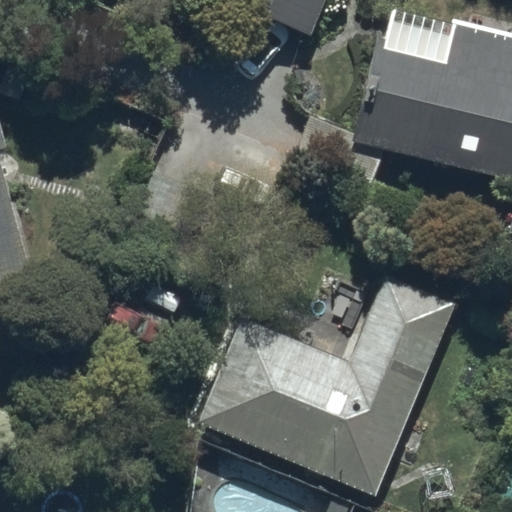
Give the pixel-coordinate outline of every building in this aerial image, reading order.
[(222,0),(222,2),(306,36),(320,0),(222,0)] [(511,37),(457,24),(446,66),(376,49),(352,145),(511,183),(511,206),(506,231),(511,232),(511,37)] [(0,121),(0,299),(35,291),(2,155),(8,154),(0,121)] [(226,212),(148,177),(113,256),(190,291),(226,212)] [(347,365),(239,321),(196,426),(375,499),(454,306),(383,277),(347,365)]
